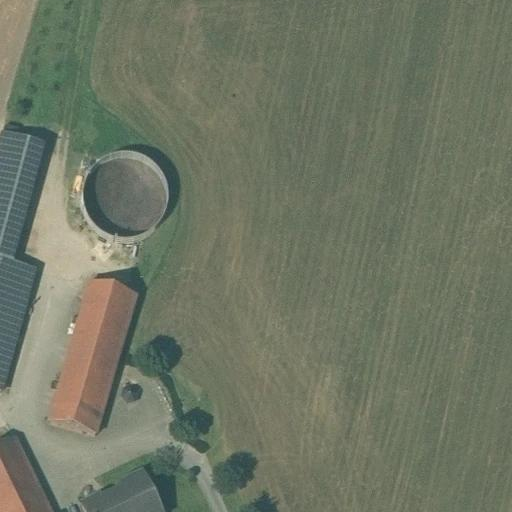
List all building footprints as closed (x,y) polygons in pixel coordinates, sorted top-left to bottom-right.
[(0,315),(12,267),(42,148),(0,137),(0,315)] [(159,233),(155,156),(94,159),(98,224),(114,223),(115,236),(159,233)] [(0,315),(0,397),(2,398),(33,272),(12,267),(0,315)] [(96,435),(131,298),(77,285),(43,421),(96,435)] [(43,511),(11,442),(0,446),(0,511),(43,511)] [(157,511),(140,477),(80,507),(82,511),(157,511)]
